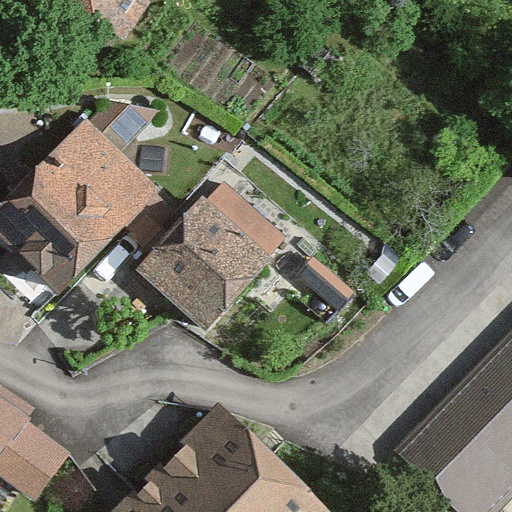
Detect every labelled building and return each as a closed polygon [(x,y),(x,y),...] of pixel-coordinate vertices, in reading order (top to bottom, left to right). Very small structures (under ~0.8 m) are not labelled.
[(53,0),(116,46),(149,0),(53,0)] [(96,130),(5,213),(62,275),(153,191),(96,130)] [(202,211),(149,272),(214,328),(267,267),(202,211)] [(511,305),(375,444),(444,511),(461,511),(511,460),(511,305)] [(0,473),(23,495),(60,457),(24,422),(0,399),(0,473)] [(308,511),(219,424),(131,511),(308,511)]
